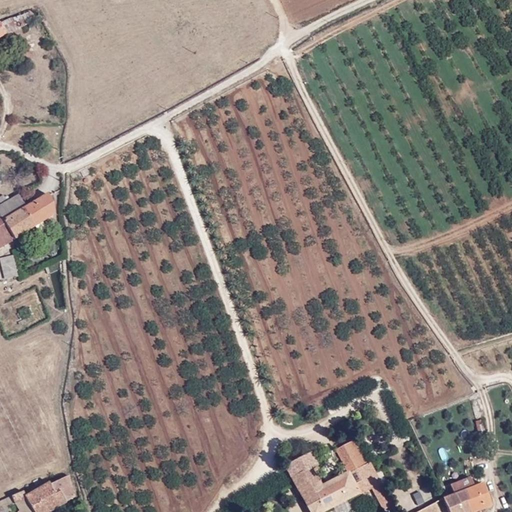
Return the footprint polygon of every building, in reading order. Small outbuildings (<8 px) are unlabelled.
[(11,18),(0,22),(0,24),(6,34),(17,29),(11,18)] [(0,247),(54,214),(53,204),(47,193),(25,207),(18,196),(8,201),(3,194),(0,196),(0,247)] [(0,260),(7,280),(20,276),(14,256),(0,260)] [(321,441),(317,425),(296,430),(301,447),(321,441)] [(310,453),(284,466),(310,511),(323,511),(359,494),(353,484),(366,477),(375,473),(357,439),(335,451),(339,457),(324,464),(334,480),(321,487),(311,470),(317,467),(310,453)] [(371,487),(380,483),(375,473),(366,477),(371,487)] [(26,499),(33,511),(49,511),(66,503),(65,502),(75,497),(69,476),(50,484),(48,482),(25,495),(24,496),(26,499)] [(371,487),(366,477),(353,484),(359,494),(371,487)] [(474,487),(470,478),(450,486),(453,495),(443,499),(447,511),(477,511),(491,507),(482,483),(474,487)] [(384,510),(392,505),(380,483),(371,487),(384,510)] [(11,496),(14,504),(26,499),(24,496),(25,495),(23,491),(11,496)] [(9,507),(14,504),(11,496),(0,500),(0,511),(6,511),(11,510),(9,507)] [(17,511),(33,511),(26,499),(14,504),(19,511),(17,511)] [(417,511),(440,511),(436,503),(417,511)]
